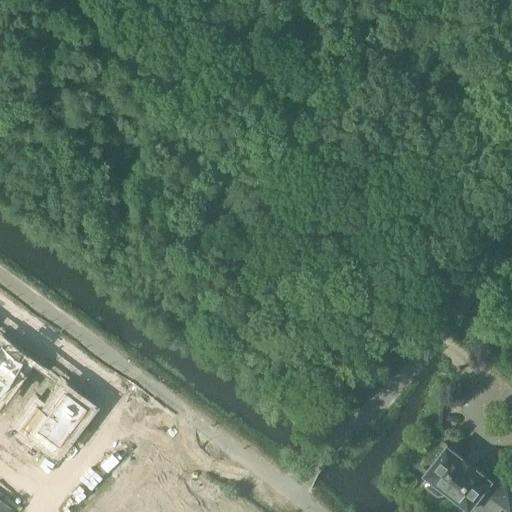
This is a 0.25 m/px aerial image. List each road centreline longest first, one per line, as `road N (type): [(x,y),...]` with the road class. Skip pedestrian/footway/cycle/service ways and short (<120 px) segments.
road 1 (unclassified): [(290,493),(428,350),(511,242)]
road 2 (residential): [(153,390),(0,277)]
road 3 (unclassified): [(290,493),(153,390)]
